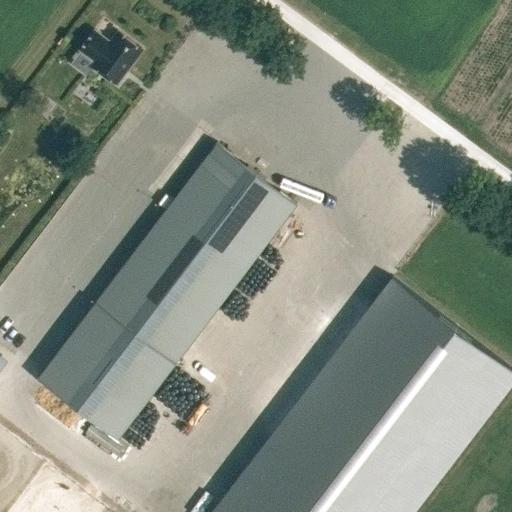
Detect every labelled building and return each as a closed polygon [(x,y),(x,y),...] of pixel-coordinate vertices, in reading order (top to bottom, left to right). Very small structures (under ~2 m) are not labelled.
[(94,64),(117,82),(143,49),(119,31),(111,42),(96,31),(82,49),(97,61),(94,64)] [(147,140),(131,163),(120,156),(109,171),(132,186),(158,148),(147,140)] [(99,296),(95,302),(175,362),(297,203),(217,142),(216,143),(99,296)] [(413,511),(511,383),(511,367),(393,276),(211,511),(413,511)] [(175,362),(95,302),(38,377),(118,437),(175,362)]
